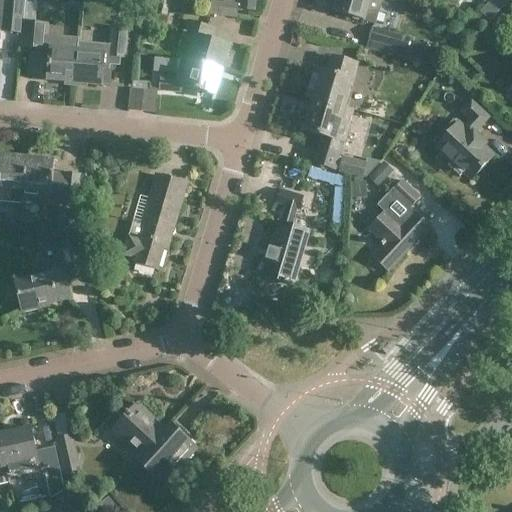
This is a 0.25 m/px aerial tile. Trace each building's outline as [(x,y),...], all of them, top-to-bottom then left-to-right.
[(21,35),(22,22),(24,0),(4,0),(1,33),(21,35)] [(157,0),(156,9),(169,11),(170,0),(157,0)] [(337,0),(338,0),(334,12),(375,24),(379,11),(381,0),(337,0)] [(505,0),(491,0),(489,3),(499,11),(507,1),(505,0)] [(210,14),(236,18),(237,5),(211,1),(210,14)] [(141,9),(137,22),(150,26),(154,13),(141,9)] [(184,32),(176,60),(182,61),(190,64),(219,72),(227,44),(212,40),(215,28),(188,20),(184,32)] [(22,22),(21,35),(20,48),(45,50),(47,24),(22,22)] [(373,28),(367,48),(404,58),(421,63),(426,46),(409,41),(409,39),(373,28)] [(75,83),(101,85),(101,84),(109,85),(111,67),(103,66),(104,55),(123,57),(125,32),(111,30),(110,46),(78,43),(77,52),(78,52),(75,83)] [(78,52),(77,52),(50,49),(48,80),(75,83),(78,52)] [(316,69),(307,97),(315,100),(344,108),(344,107),(354,110),(355,107),(356,107),(356,109),(365,112),(366,110),(383,115),(387,102),(358,94),(358,95),(348,92),(356,64),(332,57),(328,73),(316,69)] [(160,79),(159,91),(182,93),(197,97),(198,92),(212,96),(219,72),(190,64),(182,61),(176,80),(160,79)] [(315,100),(306,132),(323,137),(315,164),(362,178),(366,165),(338,157),(342,142),(344,143),(354,110),(344,107),(344,108),(315,100)] [(488,118),(471,101),(461,112),(470,120),(461,128),(453,121),(433,143),(472,179),(493,157),(482,147),(485,144),(473,134),(488,118)] [(0,200),(22,203),(22,198),(23,191),(27,159),(0,156),(0,200)] [(53,175),(54,161),(27,159),(23,191),(22,198),(62,202),(62,204),(77,206),(80,176),(65,175),(65,176),(53,175)] [(378,186),(392,172),(384,164),(370,179),(378,186)] [(157,176),(142,224),(133,222),(123,255),(136,259),(135,263),(157,269),(163,247),(167,249),(186,184),(157,176)] [(421,196),(402,178),(391,190),(410,208),(421,196)] [(366,182),(352,182),(352,197),(366,197),(366,182)] [(285,206),(280,223),(279,222),(263,277),(293,286),(309,231),(291,226),(296,209),(299,210),(303,197),(280,190),(276,203),(285,206)] [(385,212),(368,230),(383,244),(371,256),(388,271),(411,246),(408,244),(412,240),(417,244),(432,229),(413,211),(410,208),(391,190),(377,205),(385,212)] [(73,215),(71,234),(85,235),(86,216),(73,215)] [(71,299),(67,278),(89,274),(81,240),(58,245),(64,270),(15,281),(22,313),(40,309),(39,306),(71,299)] [(140,458),(138,461),(139,462),(170,428),(172,427),(170,425),(163,433),(157,427),(159,426),(137,406),(128,416),(130,418),(118,431),(116,429),(113,432),(140,458)] [(184,438),(182,440),(170,428),(139,462),(163,484),(175,471),(173,468),(180,460),(182,463),(195,449),(184,438)] [(31,433),(30,429),(0,435),(0,438),(9,483),(41,476),(34,445),(36,444),(32,433),(31,433)] [(80,471),(72,437),(57,440),(65,475),(80,471)] [(0,485),(9,483),(0,438),(0,485)] [(59,468),(44,471),(51,499),(64,491),(59,468)] [(53,505),(61,511),(86,511),(64,492),(53,505)]
